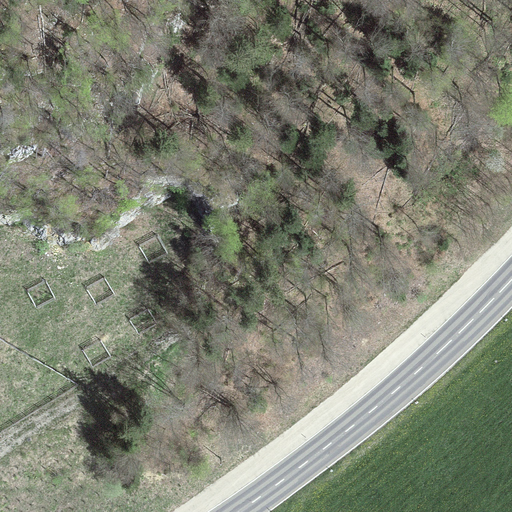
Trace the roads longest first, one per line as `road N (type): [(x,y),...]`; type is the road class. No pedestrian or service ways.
road 1 (track): [(511,241),(317,421),(189,511)]
road 2 (primary): [(237,511),(423,366),(511,278)]
